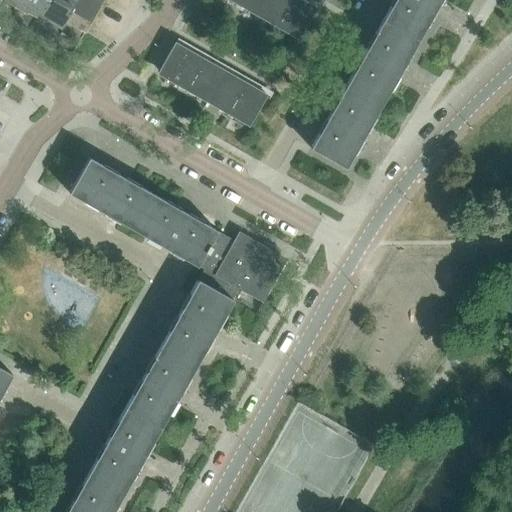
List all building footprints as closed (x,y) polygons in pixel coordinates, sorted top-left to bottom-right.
[(3,0),(3,2),(15,8),(18,3),(20,0),(3,0)] [(39,15),(47,0),(20,0),(18,3),(15,8),(27,15),(28,13),(29,10),(39,15)] [(60,27),(64,22),(69,12),(75,2),(74,2),(75,0),(47,0),(39,15),(60,27)] [(102,5),(93,0),(75,0),(74,2),(75,2),(96,14),(102,5)] [(228,0),(235,4),(298,39),(315,8),(301,0),(228,0)] [(439,0),(393,0),(382,21),(417,41),(439,0)] [(96,14),(75,2),(69,12),(91,24),(96,14)] [(91,24),(69,12),(64,22),(85,34),(91,24)] [(381,104),(417,41),(382,21),(346,84),(381,104)] [(165,79),(186,91),(248,126),(266,95),(174,43),(159,71),(167,75),(165,79)] [(381,104),(346,84),(310,148),(345,168),(381,104)] [(152,194),(88,158),(68,193),(132,229),(152,194)] [(216,231),(152,194),(132,229),(197,265),(216,231)] [(234,242),(216,231),(197,265),(196,266),(204,269),(198,280),(232,300),(232,298),(238,287),(261,300),(284,260),(239,234),(234,242)] [(197,280),(161,344),(196,364),(232,300),(198,280),(197,280)] [(160,428),(196,364),(161,344),(124,408),(160,428)] [(0,367),(0,391),(10,374),(0,367)] [(160,428),(124,408),(88,471),(124,491),(160,428)] [(111,511),(124,491),(88,471),(65,511),(111,511)]
